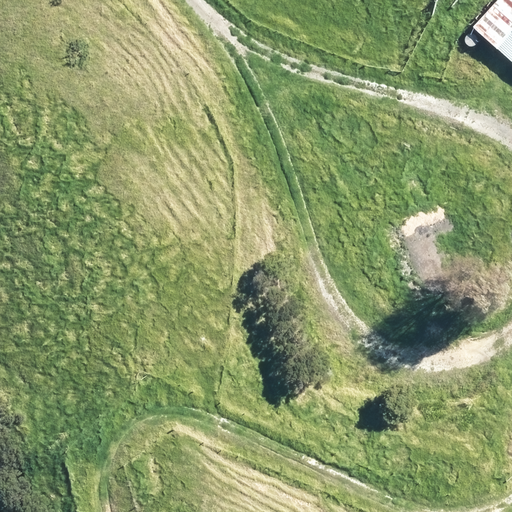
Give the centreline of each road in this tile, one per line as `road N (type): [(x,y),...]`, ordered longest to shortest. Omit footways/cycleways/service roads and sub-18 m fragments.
road 1 (track): [(503,349),(434,360),(376,350),(326,288),(271,120),(224,30),(197,0)]
road 2 (track): [(416,511),(246,406),(166,379),(124,401),(114,426),(123,511)]
road 3 (track): [(224,30),(487,122),(511,139)]
